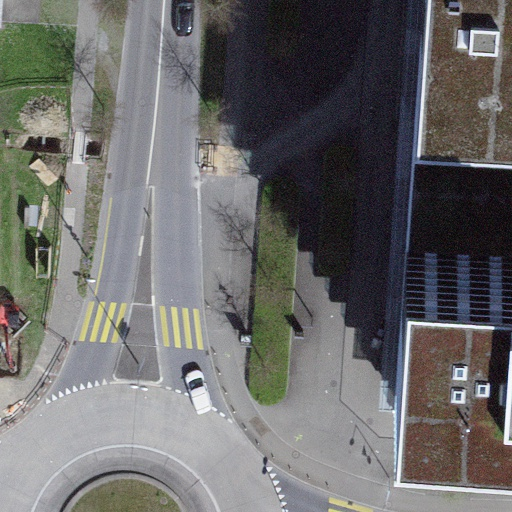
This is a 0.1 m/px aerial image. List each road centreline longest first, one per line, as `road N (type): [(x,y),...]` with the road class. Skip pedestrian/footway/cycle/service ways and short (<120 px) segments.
road 1 (primary): [(131,415),(166,0)]
road 2 (primary): [(131,415),(92,419),(56,435),(26,461),(2,511)]
road 3 (primary): [(247,511),(230,471),(203,442),(131,415)]
